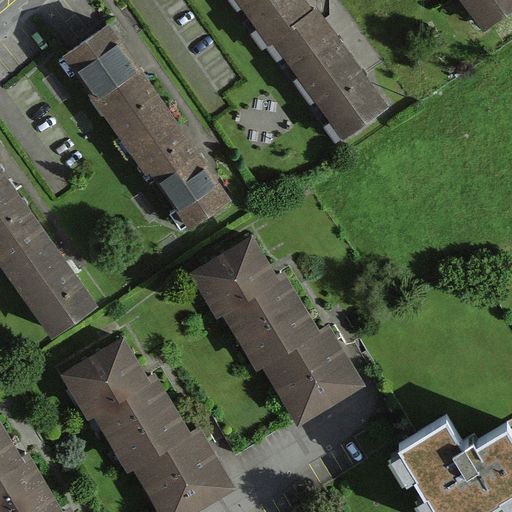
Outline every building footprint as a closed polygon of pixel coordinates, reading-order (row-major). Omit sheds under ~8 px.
[(302,0),(231,0),(263,45),(268,42),(311,12),(302,0)] [(511,0),(457,0),(480,31),(511,8),(511,0)] [(311,12),(268,42),(337,140),(383,108),(347,56),(314,10),(311,12)] [(139,66),(106,23),(60,56),(125,144),(171,110),(139,66)] [(201,151),(171,110),(125,144),(190,232),(236,198),(201,151)] [(7,179),(0,169),(0,248),(38,221),(7,179)] [(65,257),(38,221),(0,248),(0,260),(56,337),(100,305),(65,257)] [(200,268),(226,312),(233,308),(288,276),(263,232),(200,268)] [(288,276),(233,308),(266,365),(273,362),(328,329),(295,272),(288,276)] [(336,325),(328,329),(273,362),(305,418),(369,381),(336,325)] [(69,370),(95,414),(102,410),(157,378),(132,333),(69,370)] [(157,378),(102,410),(135,467),(141,463),(197,431),(164,374),(157,378)] [(405,448),(397,452),(411,476),(418,472),(427,489),(422,491),(433,511),(444,511),(445,511),(444,511),(485,511),(490,509),(487,505),(504,496),(506,500),(511,496),(511,421),(511,419),(471,442),(463,428),(458,431),(448,413),(400,440),(405,448)] [(0,475),(23,462),(0,422),(0,475)] [(205,427),(197,431),(141,463),(169,511),(186,511),(238,483),(205,427)] [(23,462),(0,475),(0,511),(61,511),(30,458),(23,462)]
